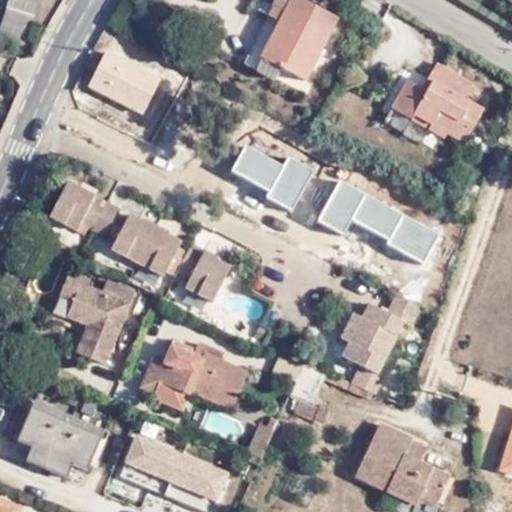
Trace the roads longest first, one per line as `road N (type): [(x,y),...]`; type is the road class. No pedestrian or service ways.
road 1 (tertiary): [(0,199),(96,0)]
road 2 (residential): [(409,0),(511,68)]
